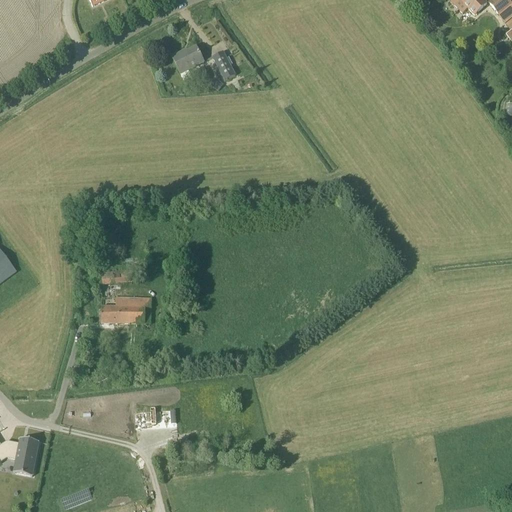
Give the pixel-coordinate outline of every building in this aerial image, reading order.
[(456,8),(464,17),(469,11),(474,17),(486,5),(481,0),(458,0),(461,3),(456,8)] [(494,11),(500,17),(511,6),(511,5),(507,0),(491,0),(488,3),(494,11)] [(203,63),(196,48),(182,55),(181,54),(172,59),(180,76),(181,75),(184,82),(191,79),(188,71),(203,63)] [(225,82),(236,76),(223,53),(212,59),(225,82)] [(223,86),(218,82),(213,89),(218,93),(223,86)] [(0,284),(16,273),(0,250),(0,284)] [(102,284),(134,282),(133,271),(101,274),(102,284)] [(101,325),(151,325),(151,300),(115,300),(115,308),(101,308),(101,325)] [(136,431),(177,427),(174,411),(134,416),(136,431)] [(33,472),(39,444),(20,440),(18,446),(6,443),(0,446),(0,464),(1,464),(0,462),(6,458),(16,461),(14,467),(33,472)]
